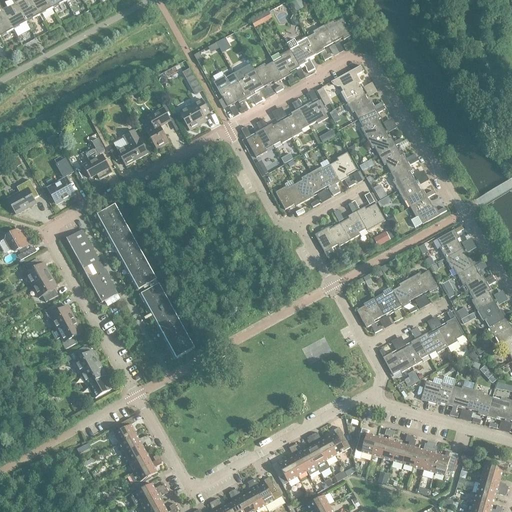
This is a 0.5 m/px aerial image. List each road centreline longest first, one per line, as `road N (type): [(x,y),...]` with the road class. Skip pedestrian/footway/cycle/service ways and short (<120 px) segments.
road 1 (residential): [(228,129),(54,229),(53,247),(188,482),(198,486),(362,398),(376,398)]
road 2 (residential): [(511,289),(370,61),(345,60),(228,129)]
road 3 (residential): [(366,348),(304,235),(291,231)]
road 4 (residential): [(511,442),(376,398)]
road 5 (residential): [(291,231),(228,129)]
